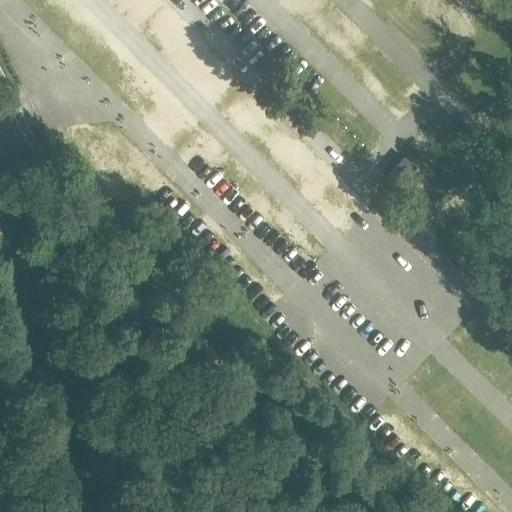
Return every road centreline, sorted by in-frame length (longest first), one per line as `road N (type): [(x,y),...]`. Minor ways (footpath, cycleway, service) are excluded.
road 1 (secondary): [(93,511),(0,261)]
road 2 (unknown): [(401,134),(511,232)]
